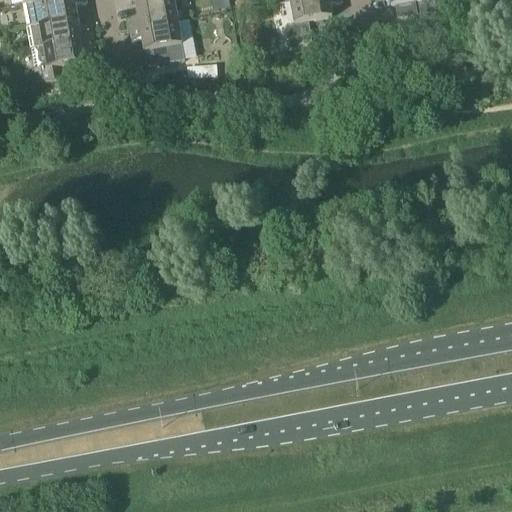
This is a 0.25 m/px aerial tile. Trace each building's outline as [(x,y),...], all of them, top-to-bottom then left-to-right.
[(61,0),(22,7),(22,8),(26,7),(30,29),(75,21),(73,9),(85,7),(83,0),(61,0)] [(120,0),(121,1),(125,0),(132,0),(134,10),(177,2),(176,0),(173,0),(172,0),(171,0),(120,0)] [(248,0),(238,0),(232,1),(235,15),(250,12),(248,0)] [(338,0),(314,0),(289,5),(292,25),(287,26),(288,28),(293,28),(330,21),(328,9),(340,7),(338,0)] [(426,0),(375,0),(376,0),(377,0),(387,0),(390,10),(427,3),(432,2),(431,0),(427,0),(426,0)] [(496,8),(494,0),(481,0),(483,10),(496,8)] [(125,23),(127,34),(176,25),(173,5),(178,5),(177,2),(134,10),(136,21),(125,23)] [(75,21),(30,29),(34,51),(91,41),(89,30),(77,32),(75,21)] [(176,25),(127,34),(129,45),(141,43),(146,71),(183,64),(180,48),(186,47),(185,44),(180,45),(176,25)] [(30,74),(32,84),(33,89),(58,84),(56,71),(84,66),(82,54),(93,52),(91,41),(34,51),(38,72),(30,74)] [(241,62),(239,62),(228,64),(230,79),(230,80),(244,77),(241,62)] [(193,82),(193,83),(208,82),(208,81),(208,72),(193,73),(193,82)]
